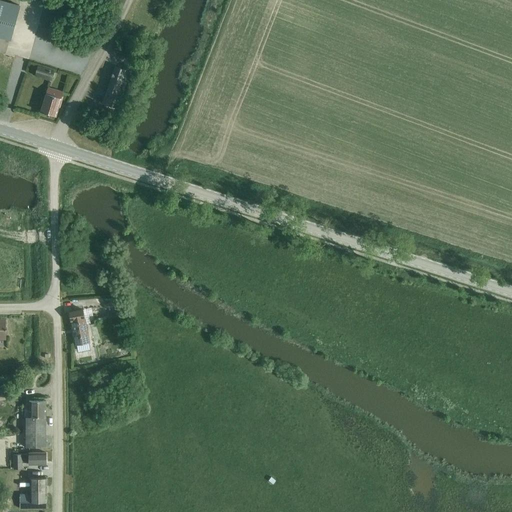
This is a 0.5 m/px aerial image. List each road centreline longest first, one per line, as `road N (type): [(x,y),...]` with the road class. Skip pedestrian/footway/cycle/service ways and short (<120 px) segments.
road 1 (tertiary): [(511,292),(58,147)]
road 2 (unclassified): [(57,511),(56,305)]
road 3 (unclassified): [(58,147),(125,0)]
road 4 (unclassified): [(56,305),(58,147)]
